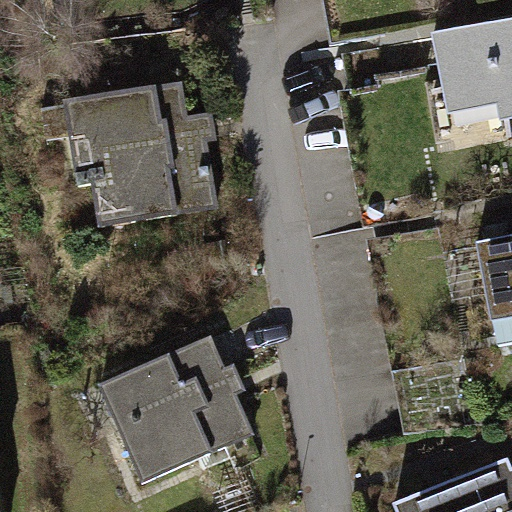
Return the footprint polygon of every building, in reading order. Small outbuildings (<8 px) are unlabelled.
[(511,22),(433,38),(444,93),(497,83),(504,120),(511,118),(511,22)] [(220,151),(207,71),(109,87),(113,109),(84,114),(93,173),(220,151)] [(220,151),(93,173),(104,231),(132,226),(136,248),(234,231),(220,151)] [(511,241),(479,248),(490,307),(511,303),(511,241)] [(511,303),(490,307),(497,346),(511,343),(511,303)] [(210,339),(114,382),(132,424),(119,430),(143,484),(252,435),(210,339)] [(511,511),(511,467),(508,458),(395,504),(398,511),(511,511)]
